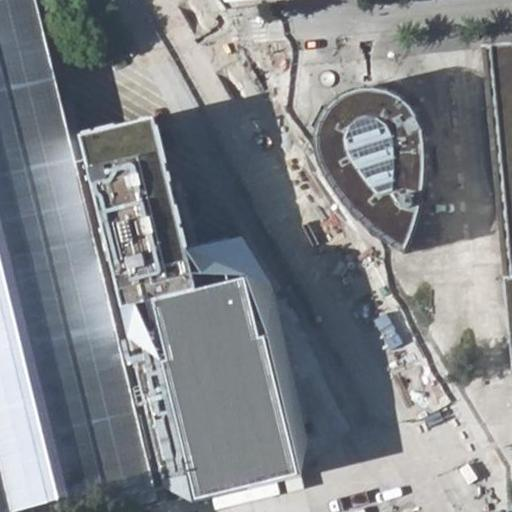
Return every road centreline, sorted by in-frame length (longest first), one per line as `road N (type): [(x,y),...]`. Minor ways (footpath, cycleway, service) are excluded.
road 1 (primary): [(184,35),(455,511)]
road 2 (residential): [(184,35),(511,6)]
